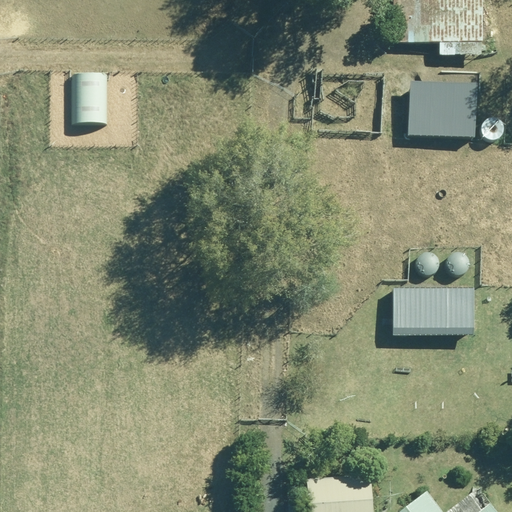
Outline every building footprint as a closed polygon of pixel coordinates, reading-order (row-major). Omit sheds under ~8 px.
[(433,58),(474,59),(475,2),(403,1),(402,47),(433,47),(433,58)] [(104,127),(103,77),(69,78),(70,128),(104,127)] [(376,87),(372,138),(468,145),(472,93),(376,87)] [(387,292),(385,337),(466,339),(468,294),(387,292)] [(364,511),(363,480),(299,483),(300,511),(364,511)] [(483,511),(481,509),(477,511),(431,511),(419,496),(398,511),(483,511)]
